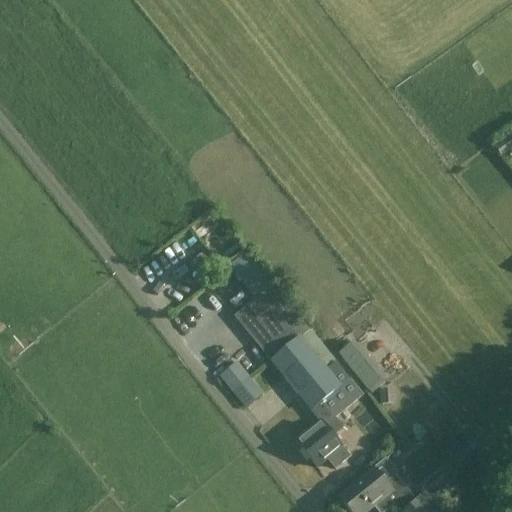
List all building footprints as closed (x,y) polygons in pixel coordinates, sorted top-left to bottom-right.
[(511,125),(492,143),(501,154),(511,144),(511,125)] [(271,363),(309,333),(272,287),(267,281),(247,297),(252,304),(235,317),(271,363)] [(208,290),(192,295),(199,315),(215,310),(208,290)] [(369,352),(384,340),(376,329),(360,341),(369,352)] [(348,382),(309,333),(271,363),(311,412),(348,382)] [(385,379),(363,352),(347,365),(369,392),(385,379)] [(219,378),(233,394),(250,380),(251,380),(237,363),(219,378)] [(250,380),(233,394),(246,410),(263,395),(251,380),(250,380)] [(326,460),(335,470),(349,459),(320,423),(295,443),(316,468),(326,460)] [(373,471),(338,500),(348,511),(367,511),(378,503),(385,511),(386,511),(391,508),(394,511),(402,511),(415,502),(394,476),(384,484),(373,471)] [(432,511),(420,499),(407,511),(432,511)]
